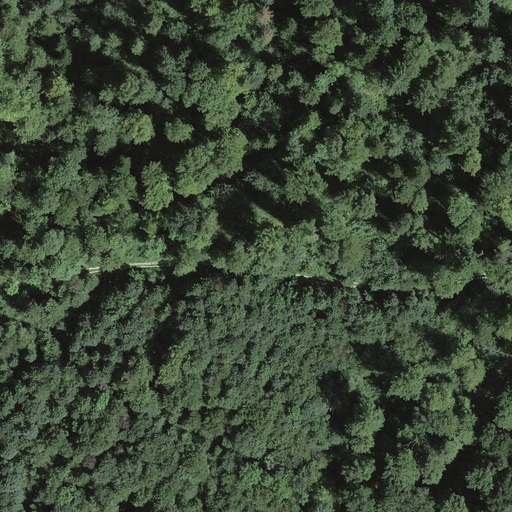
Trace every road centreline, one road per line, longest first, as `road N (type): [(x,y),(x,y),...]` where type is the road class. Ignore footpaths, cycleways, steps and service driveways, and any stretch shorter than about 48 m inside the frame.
road 1 (track): [(511,274),(362,286),(217,262),(109,267),(0,290)]
road 2 (track): [(511,310),(291,511)]
road 3 (track): [(396,511),(453,454),(511,358)]
